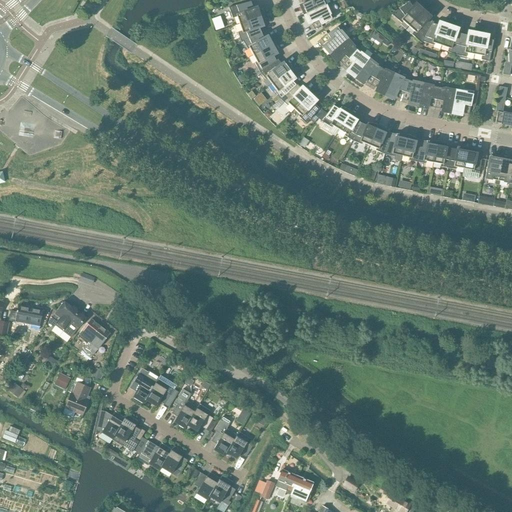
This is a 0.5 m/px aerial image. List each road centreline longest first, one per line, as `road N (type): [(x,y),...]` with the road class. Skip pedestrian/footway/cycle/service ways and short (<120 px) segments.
road 1 (tertiary): [(321,235),(163,151),(2,51)]
road 2 (tertiary): [(0,74),(222,202),(321,235)]
road 3 (residential): [(245,370),(240,379),(140,330),(112,394),(237,474)]
road 4 (residential): [(480,136),(402,119),(355,97),(321,68),(282,0)]
road 5 (residential): [(454,511),(347,447),(245,370)]
road 6 (tertiary): [(511,273),(321,235)]
road 7 (residential): [(245,370),(105,264)]
